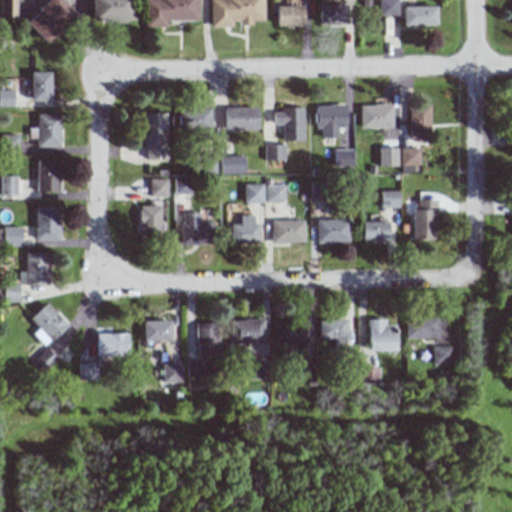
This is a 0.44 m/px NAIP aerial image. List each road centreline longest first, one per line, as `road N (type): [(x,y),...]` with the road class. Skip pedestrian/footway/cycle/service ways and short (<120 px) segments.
road 1 (residential): [(511,68),(94,72)]
road 2 (residential): [(451,281),(97,287)]
road 3 (residential): [(451,281),(474,281),(474,0)]
road 4 (residential): [(97,287),(94,72)]
